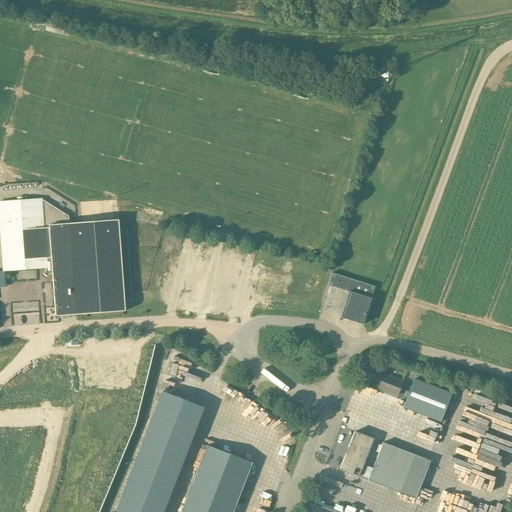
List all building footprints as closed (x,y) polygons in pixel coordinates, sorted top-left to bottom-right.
[(36,182),(5,183),(5,194),(36,193),(36,182)] [(69,223),(68,216),(41,199),(0,201),(0,221),(4,271),(46,268),(46,271),(43,274),(47,276),(49,273),(52,273),(55,316),(125,311),(124,302),(132,301),(127,228),(119,229),(118,220),(69,223)] [(375,287),(332,273),(328,286),(349,292),(341,318),(363,325),(375,287)] [(15,314),(14,324),(32,324),(33,314),(15,314)] [(176,377),(178,365),(171,363),(169,375),(176,377)] [(397,396),(402,381),(384,374),(379,389),(397,396)] [(414,379),(403,408),(440,422),(452,393),(414,379)] [(163,511),(204,406),(163,390),(114,511),(163,511)] [(358,477),(366,458),(373,439),(354,431),(340,469),(358,477)] [(34,439),(14,432),(10,446),(8,451),(19,455),(21,449),(30,452),(34,439)] [(415,498),(429,461),(383,443),(381,447),(368,480),(415,498)] [(233,511),(252,463),(207,445),(180,511),(233,511)] [(6,457),(2,471),(25,478),(29,464),(18,461),(19,455),(8,451),(6,457)] [(240,451),(239,456),(253,461),(254,456),(240,451)] [(21,489),(25,478),(4,472),(1,483),(21,489)] [(0,495),(18,501),(21,489),(1,483),(0,486),(0,495)] [(14,511),(18,501),(0,495),(0,511),(2,511),(3,509),(13,511),(14,511)]
